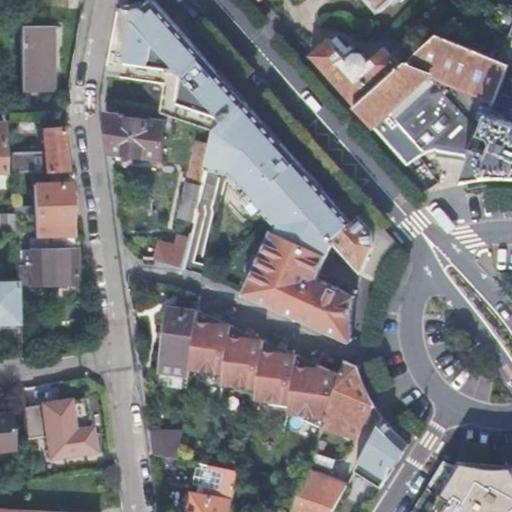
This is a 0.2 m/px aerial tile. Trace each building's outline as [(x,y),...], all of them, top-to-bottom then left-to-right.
[(157,0),(151,0),(150,1),(149,0),(140,0),(139,0),(132,2),(132,7),(126,6),(111,71),(170,79),(180,25),(157,0)] [(366,0),(378,13),(392,0),(366,0)] [(53,25),(20,25),(21,92),(53,90),(53,25)] [(166,106),(165,109),(216,126),(218,121),(244,97),(233,84),(180,25),(170,79),(170,84),(168,93),(166,106)] [(511,26),(508,37),(497,61),(507,65),(511,67),(511,26)] [(497,61),(436,35),(400,66),(354,106),(408,167),(431,147),(471,163),(489,114),(507,65),(497,61)] [(354,106),(400,66),(385,50),(367,66),(368,61),(363,55),(357,54),(353,58),(335,38),(331,42),(328,40),(309,56),(354,106)] [(218,121),(216,126),(217,127),(212,142),(206,165),(231,172),(264,210),(276,223),(245,292),(285,310),(300,317),(319,275),(334,241),(333,239),(354,221),(244,97),(218,121)] [(165,118),(107,110),(112,149),(161,156),(165,118)] [(511,131),(511,123),(489,114),(471,163),(463,184),(476,182),(489,180),(502,179),(511,179),(511,134),(511,131)] [(66,172),(63,128),(43,129),(44,150),(11,152),(12,172),(33,172),(66,172)] [(206,165),(212,142),(197,138),(176,214),(192,218),(206,165)] [(264,210),(231,172),(228,175),(261,213),(264,210)] [(34,182),(36,236),(72,236),(70,181),(34,182)] [(334,241),(364,272),(383,276),(390,262),(396,248),(379,229),(383,225),(367,208),(354,221),(333,239),(334,241)] [(0,236),(16,236),(15,211),(0,211),(0,236)] [(16,236),(18,282),(19,300),(31,298),(31,286),(77,282),(73,236),(72,236),(36,236),(16,236)] [(180,266),(185,247),(158,240),(154,259),(180,266)] [(319,275),(300,317),(351,339),(354,338),(354,323),(355,308),(357,293),(319,275)] [(18,282),(0,282),(0,324),(20,324),(19,300),(18,282)] [(164,363),(192,366),(198,312),(169,308),(164,363)] [(192,366),(192,367),(203,369),(202,373),(224,375),(232,324),(217,318),(198,310),(198,312),(192,366)] [(237,388),(253,390),(262,339),(251,334),(232,324),(224,375),(223,382),(238,383),(237,388)] [(262,339),(253,390),(258,390),(265,340),(262,339)] [(265,340),(258,390),(257,397),(271,399),(270,403),(291,406),(292,401),(298,358),(298,355),(278,346),(265,340)] [(22,351),(23,362),(41,359),(40,348),(22,351)] [(292,401),(291,406),(290,412),(303,413),(303,418),(324,427),(325,426),(343,375),(318,364),(298,355),(298,358),(292,401)] [(357,365),(348,361),(343,374),(343,375),(325,426),(358,438),(376,405),(369,392),(362,379),(357,365)] [(87,397),(45,403),(53,455),(95,450),(87,397)] [(40,406),(28,406),(28,435),(41,434),(40,406)] [(0,448),(1,448),(1,453),(16,452),(12,408),(0,409),(0,448)] [(153,430),(156,455),(181,460),(184,432),(153,430)] [(382,432),(363,466),(383,477),(394,457),(402,443),(382,432)] [(335,461),(315,453),(311,466),(330,474),(335,461)] [(210,465),(200,463),(196,485),(204,486),(202,494),(195,492),(191,511),(231,511),(239,471),(210,465)] [(459,469),(445,464),(414,511),(504,511),(505,511),(511,511),(511,473),(501,474),(487,474),(473,472),(459,469)] [(309,471),(294,511),(334,511),(349,485),(309,471)]
